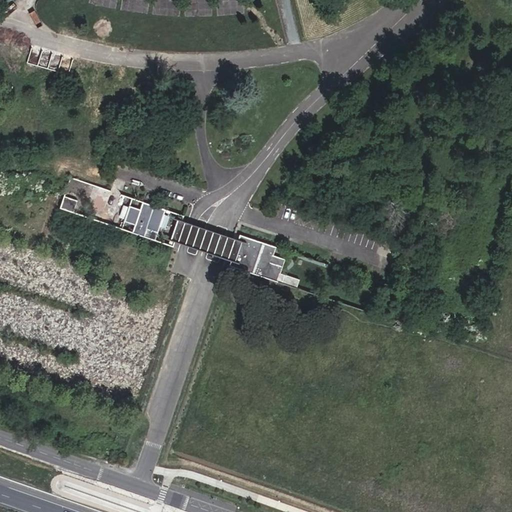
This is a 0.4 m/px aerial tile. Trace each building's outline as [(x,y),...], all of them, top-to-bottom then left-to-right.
[(146,12),(147,0),(122,0),(121,8),(146,12)] [(179,14),(179,0),(154,0),(153,12),(179,14)] [(212,14),(211,0),(185,0),(186,14),(212,14)] [(243,12),(242,0),(216,0),(218,14),(243,12)] [(130,221),(127,229),(146,235),(148,227),(157,230),(165,210),(142,202),(140,210),(117,202),(120,194),(98,186),(91,208),(100,211),(97,219),(108,223),(111,214),(130,221)] [(72,211),(76,201),(63,197),(60,207),(72,211)] [(230,264),(234,265),(243,240),(179,217),(176,228),(170,243),(173,245),(175,241),(231,259),(230,264)] [(251,238),(250,242),(243,240),(234,265),(277,280),(285,257),(274,253),(277,246),(251,238)]
